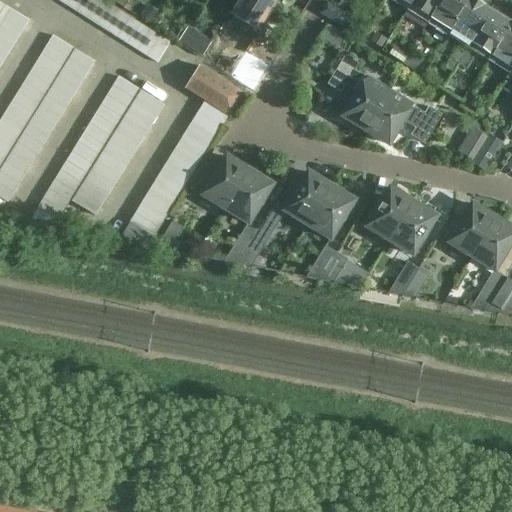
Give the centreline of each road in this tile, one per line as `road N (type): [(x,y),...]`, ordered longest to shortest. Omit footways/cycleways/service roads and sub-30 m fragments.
road 1 (residential): [(321,0),(251,117),(303,151),(489,186),(511,199)]
road 2 (secondary): [(176,469),(138,449),(0,425)]
road 3 (secondary): [(0,440),(176,469)]
road 4 (secondary): [(176,469),(314,495)]
